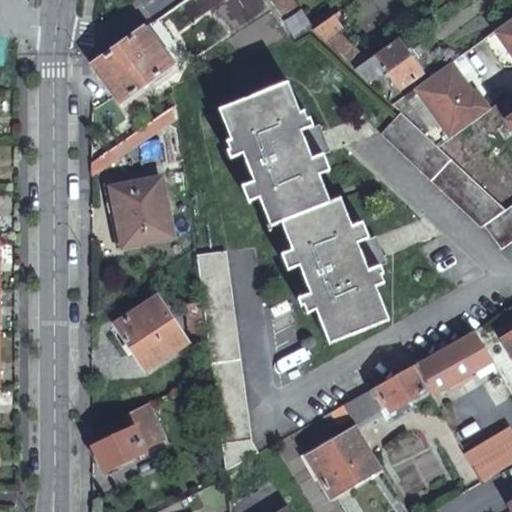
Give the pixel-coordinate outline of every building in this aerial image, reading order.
[(274,0),(289,19),(303,9),(296,0),(274,0)] [(342,8),(317,27),(329,39),(346,26),(341,19),(347,15),(342,8)] [(289,19),(300,34),(317,27),(303,9),(289,19)] [(511,22),(499,29),(511,54),(511,22)] [(141,29),(92,64),(120,102),(149,81),(155,90),(174,75),(141,29)] [(403,34),(358,67),(369,78),(389,65),(405,88),(429,71),(403,34)] [(345,36),(334,45),(348,61),(359,52),(345,36)] [(327,347),(386,322),(373,286),(383,283),(379,274),(381,274),(375,258),(364,262),(356,242),(365,238),(359,221),(347,226),(336,196),(325,200),(315,174),(326,170),(319,152),(309,156),(301,136),(315,130),(310,118),(308,119),(304,110),(297,112),(285,83),(225,107),(237,137),(229,141),(232,150),(229,151),(232,160),(245,154),(256,181),(243,186),(250,202),(261,198),(270,222),(267,223),(270,230),(273,229),(273,227),(283,223),(293,248),(282,252),(289,269),(300,264),(311,292),(298,298),(301,306),(304,305),(307,314),(314,311),(327,347)] [(90,163),(90,178),(175,116),(174,103),(90,163)] [(440,145),(401,108),(381,130),(480,227),(483,225),(499,249),(511,240),(511,204),(505,210),(440,145)] [(511,112),(503,119),(511,131),(511,112)] [(171,240),(158,179),(110,191),(122,251),(171,240)] [(211,371),(223,475),(240,467),(237,461),(255,452),(249,440),(224,251),(197,255),(211,371)] [(183,347),(154,299),(112,325),(140,372),(183,347)] [(189,349),(205,347),(200,303),(184,305),(189,349)] [(492,360),(473,329),(414,362),(429,388),(431,394),(492,360)] [(511,330),(502,337),(511,352),(511,330)] [(429,388),(414,362),(342,403),(355,426),(369,449),(379,444),(363,416),(384,405),(387,411),(429,388)] [(144,405),(123,415),(131,429),(92,449),(103,471),(142,451),(140,448),(160,438),(150,418),(144,405)] [(369,449),(355,426),(306,454),(329,495),(379,467),(369,449)] [(479,447),(493,473),(511,461),(511,431),(510,428),(479,447)]
